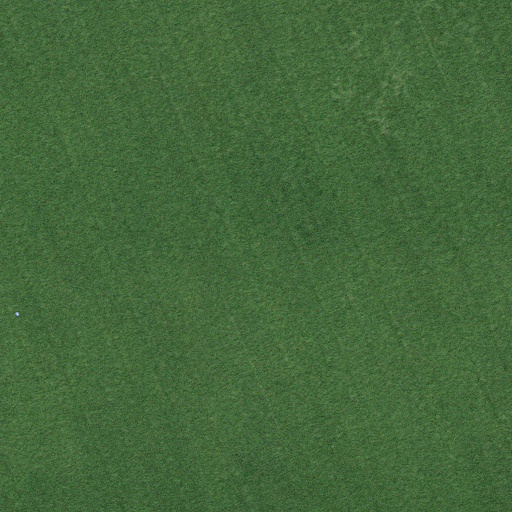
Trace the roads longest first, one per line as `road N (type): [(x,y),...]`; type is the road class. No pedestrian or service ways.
road 1 (motorway): [(0,426),(511,407)]
road 2 (motorway): [(511,302),(0,320)]
